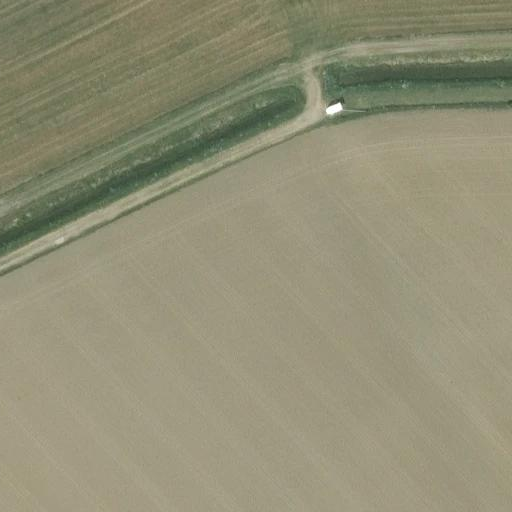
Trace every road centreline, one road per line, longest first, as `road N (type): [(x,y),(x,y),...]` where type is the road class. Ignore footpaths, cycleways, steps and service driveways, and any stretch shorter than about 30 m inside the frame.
road 1 (track): [(329,103),(511,95)]
road 2 (track): [(313,110),(316,62),(396,48)]
